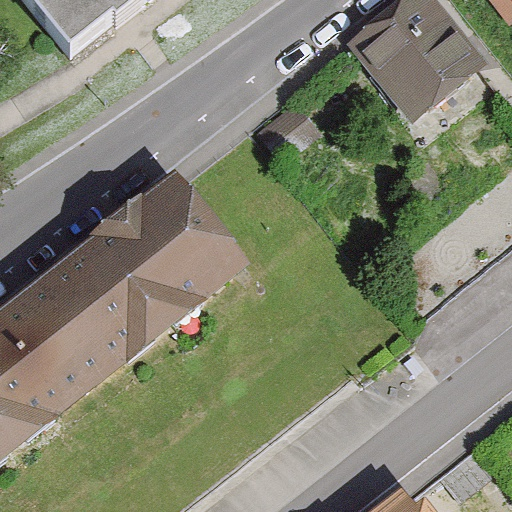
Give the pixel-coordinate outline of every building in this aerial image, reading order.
[(16,0),(66,64),(148,0),(16,0)] [(402,0),(345,46),(408,126),(480,69),(424,0),(402,0)] [(511,0),(486,0),(507,27),(511,22),(511,0)] [(298,110),(275,129),(300,161),(323,143),(298,110)] [(511,195),(400,282),(431,321),(511,257),(511,195)] [(179,200),(0,335),(0,511),(1,511),(265,314),(179,200)] [(206,511),(339,404),(304,361),(118,511),(206,511)] [(440,484),(458,507),(492,480),(474,457),(440,484)]
